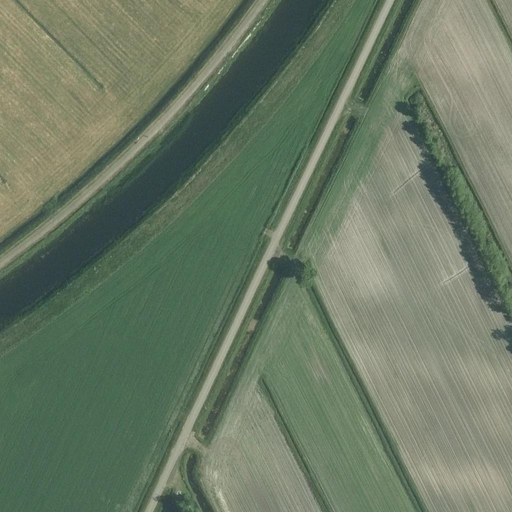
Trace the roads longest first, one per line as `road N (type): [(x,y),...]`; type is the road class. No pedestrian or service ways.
road 1 (unclassified): [(147,511),(390,0)]
road 2 (unclassified): [(0,262),(166,118),(262,0)]
